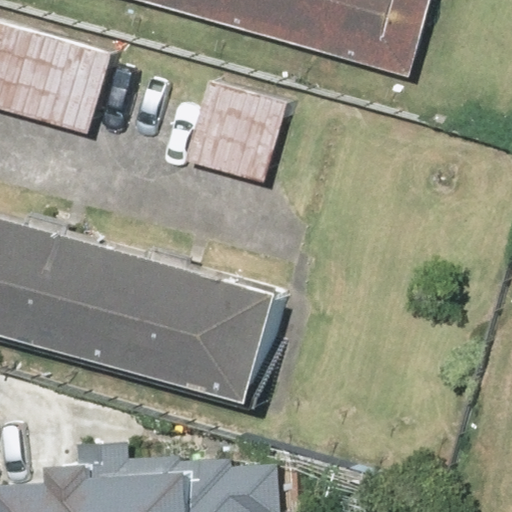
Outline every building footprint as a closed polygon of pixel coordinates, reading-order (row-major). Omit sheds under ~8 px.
[(444,0),(110,0),(422,82),(444,0)] [(0,108),(98,136),(122,53),(0,19),(0,108)] [(304,103),(221,80),(198,165),(280,188),(304,103)] [(0,342),(262,416),(296,296),(0,213),(0,342)] [(13,501),(13,511),(265,511),(262,461),(117,468),(118,496),(13,501)]
